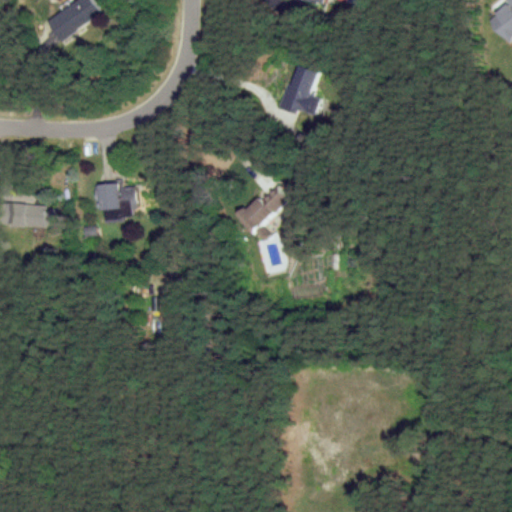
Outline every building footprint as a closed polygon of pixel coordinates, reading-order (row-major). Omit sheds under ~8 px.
[(61,40),(102,13),(93,0),(78,0),(48,20),(61,40)] [(506,44),(511,39),(511,0),(505,0),(508,4),(489,17),(506,44)] [(320,71),(300,64),(293,84),(288,82),(279,108),(297,114),(298,109),(315,115),(321,98),(312,95),(320,71)] [(94,184),(97,210),(102,210),(103,220),(131,217),(130,209),(136,208),(134,185),(119,187),(118,182),(94,184)] [(236,217),(253,233),(288,197),(276,186),(263,200),(257,195),(236,217)] [(50,207),(0,201),(0,223),(48,228),(50,207)]
